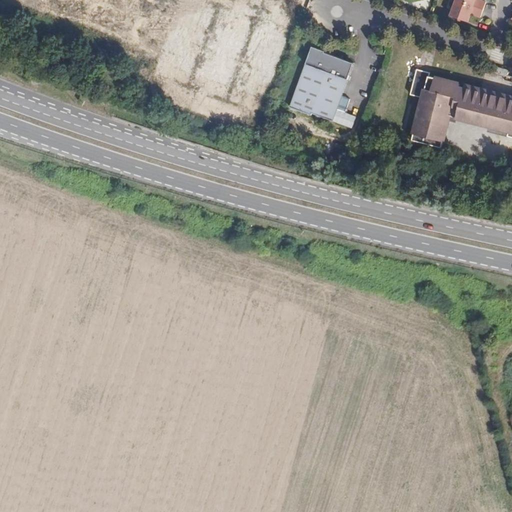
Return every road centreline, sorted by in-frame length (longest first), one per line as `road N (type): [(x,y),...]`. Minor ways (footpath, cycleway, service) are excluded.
road 1 (primary): [(0,118),(223,192),(511,262)]
road 2 (primary): [(511,240),(225,170),(0,97)]
road 3 (residential): [(511,59),(384,18),(333,13)]
